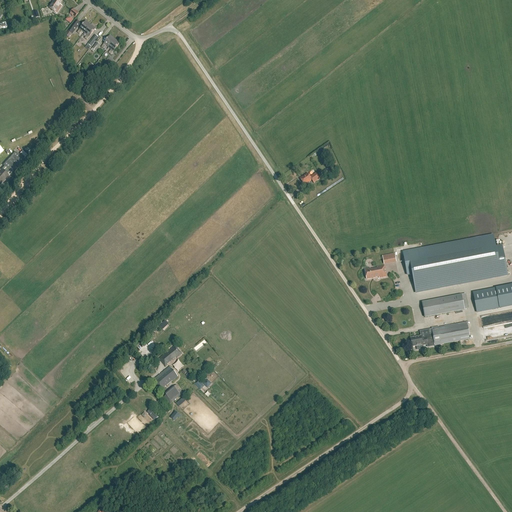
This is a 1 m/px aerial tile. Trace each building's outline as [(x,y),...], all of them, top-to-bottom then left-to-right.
[(56,13),(61,6),(59,4),(62,0),(55,0),(53,4),(52,4),(49,8),(56,13)] [(85,33),(91,25),(86,22),(80,30),(77,33),(79,35),(82,31),(85,33)] [(77,28),(73,24),(68,31),(72,34),(77,28)] [(91,25),(85,33),(87,35),(84,39),(87,40),(89,37),(96,29),(91,25)] [(109,48),(115,40),(110,36),(104,44),(101,48),(103,49),(106,46),(109,48)] [(115,40),(109,48),(111,50),(108,53),(111,55),(113,52),(120,44),(115,40)] [(2,170),(9,176),(24,160),(15,152),(3,166),(4,167),(2,170)] [(325,178),(331,174),(329,169),(322,174),(325,178)] [(0,186),(9,176),(2,170),(0,171),(0,186)] [(320,179),(316,174),(310,177),(308,174),(300,179),(304,186),(312,181),(314,183),(320,179)] [(495,247),(493,236),(403,253),(408,276),(412,275),(415,286),(415,289),(507,272),(506,269),(502,246),(495,247)] [(367,280),(379,277),(379,278),(386,277),(386,273),(385,273),(384,270),(385,270),(384,266),(377,268),(377,269),(371,270),(370,269),(365,270),(367,280)] [(478,313),(511,306),(511,285),(474,293),(478,313)] [(425,318),(465,310),(462,295),(422,303),(425,318)] [(480,321),(481,324),(497,321),(496,318),(506,316),(505,310),(476,315),(478,321),(480,321)] [(470,339),(467,323),(439,328),(439,327),(432,329),(435,346),(470,339)] [(421,339),(421,337),(410,339),(412,347),(422,345),(422,346),(428,345),(426,338),(421,339)] [(177,349),(175,347),(160,359),(165,366),(167,365),(167,364),(175,358),(181,354),(179,351),(179,352),(177,350),(177,349)] [(162,390),(178,377),(170,368),(154,381),(162,390)] [(198,380),(194,384),(200,390),(204,387),(198,380)] [(172,389),(165,394),(170,401),(177,395),(172,389)] [(158,416),(151,410),(148,413),(154,420),(158,416)]
